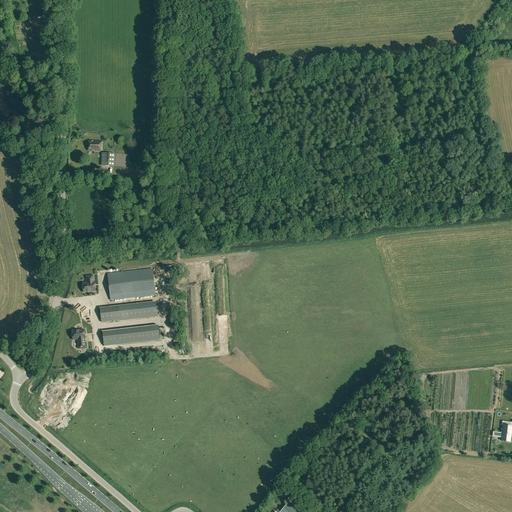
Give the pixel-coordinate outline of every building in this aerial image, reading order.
[(88,141),(88,151),(101,151),(101,142),(88,141)] [(102,157),(101,161),(101,166),(105,166),(114,166),(115,153),(106,152),(102,152),(102,157)] [(152,269),(108,274),(111,300),(155,295),(152,269)] [(88,283),(82,283),(84,292),(95,291),(94,282),(93,276),(86,277),(87,277),(88,283)] [(156,302),(120,306),(100,308),(101,322),(157,316),(156,302)] [(159,326),(103,332),(105,347),(161,341),(159,326)] [(78,340),(79,349),(86,348),(85,339),(84,329),(72,331),(73,340),(78,340)] [(501,433),(511,434),(511,427),(511,426),(511,423),(510,423),(511,422),(504,421),(504,425),(503,425),(503,429),(501,429),(501,433)] [(511,434),(501,433),(502,433),(501,440),(510,442),(511,434)] [(302,511),(289,501),(279,511),(302,511)]
